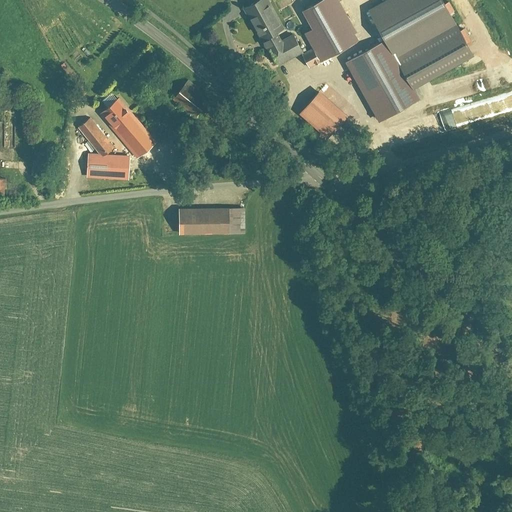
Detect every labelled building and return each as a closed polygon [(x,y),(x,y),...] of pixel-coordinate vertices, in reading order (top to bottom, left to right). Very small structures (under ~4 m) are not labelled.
[(262,0),(261,0),(243,9),(257,37),(277,27),(262,0)] [(335,0),(323,0),(313,7),(333,40),(352,29),(335,0)] [(388,13),(389,17),(391,23),(397,28),(402,30),(408,30),(414,29),(419,25),(422,20),(423,15),(423,9),(422,6),(419,1),(418,0),(393,0),(392,1),(389,7),(388,13)] [(454,23),(395,54),(388,40),(351,60),(381,117),(420,96),(415,86),(472,56),(454,23)] [(187,88),(175,102),(191,116),(203,103),(187,88)] [(120,100),(103,115),(138,159),(155,144),(120,100)] [(95,116),(79,129),(102,158),(118,145),(95,116)] [(88,160),(89,180),(129,179),(128,159),(88,160)] [(177,210),(178,235),(245,232),(244,207),(177,210)]
